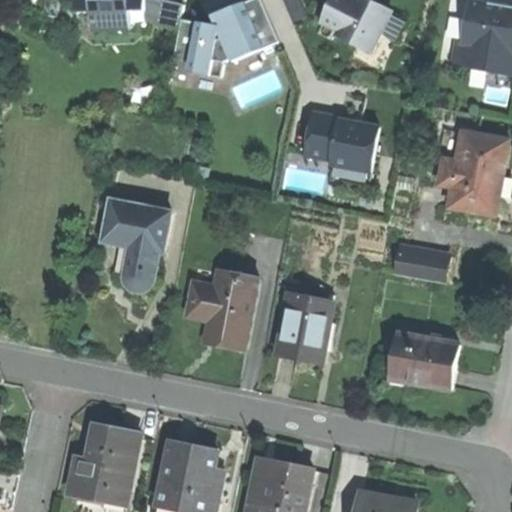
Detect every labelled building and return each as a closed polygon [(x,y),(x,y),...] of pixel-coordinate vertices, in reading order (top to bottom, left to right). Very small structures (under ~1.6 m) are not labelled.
[(72,0),(73,16),(89,16),(89,34),(126,34),(126,14),(141,14),(140,0),(72,0)] [(185,9),(144,0),(140,0),(141,14),(141,25),(181,34),(185,9)] [(224,65),(231,61),(232,63),(278,43),(258,0),(252,0),(227,11),(213,17),(216,25),(196,22),(187,73),(221,80),(224,65)] [(339,40),(372,57),(394,15),(363,0),(358,0),(357,2),(352,0),(342,0),(337,11),(333,8),(327,19),(323,27),(341,36),(339,40)] [(337,0),(333,8),(337,11),(342,0),(337,0)] [(511,0),(492,0),(492,7),(473,3),(465,46),(476,47),(471,72),(511,79),(511,0)] [(326,121),(315,119),(308,160),(334,164),(333,170),(374,176),(381,133),(343,126),(343,124),(326,121)] [(511,148),(511,144),(465,137),(459,172),(445,169),(441,189),(456,192),(452,212),(499,221),(502,199),(498,198),(501,181),(506,182),(508,170),(511,148)] [(212,173),(201,171),(199,182),(210,184),(212,173)] [(174,215),(113,204),(105,245),(120,248),(134,250),(129,278),(130,284),(132,290),(140,295),(149,292),(153,288),(156,282),(161,255),(167,256),(174,215)] [(403,253),(398,279),(446,288),(450,261),(403,253)] [(222,347),(247,352),(254,314),(256,315),(263,281),(217,272),(214,283),(198,280),(190,320),(211,325),(207,344),(222,347)] [(302,365),(324,370),(327,354),(334,355),(339,329),(332,328),(337,305),(293,296),(280,361),(302,365)] [(462,350),(398,339),(393,372),(413,376),(411,388),(454,395),(457,375),(462,350)] [(72,495),(127,506),(141,437),(100,429),(95,454),(93,462),(90,476),(77,473),(72,495)] [(194,449),(172,445),(160,509),(176,511),(220,511),(228,473),(216,471),(220,454),(194,449)] [(79,459),(77,473),(90,476),(93,462),(79,459)] [(262,465),(257,490),(269,492),(274,467),(262,465)] [(289,470),(274,467),(269,492),(257,490),(252,511),(308,511),(315,475),(289,470)] [(361,511),(418,511),(419,509),(364,498),(361,511)]
